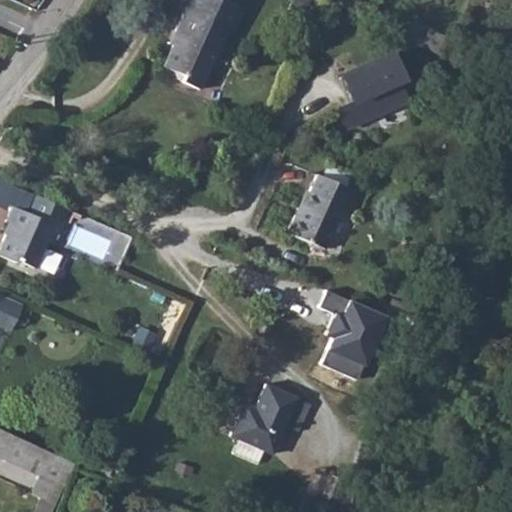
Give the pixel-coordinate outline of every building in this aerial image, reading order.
[(232,32),(243,7),(227,0),(178,0),(175,6),(183,9),(173,30),(180,33),(165,66),(185,75),(182,82),(201,91),(228,30),(232,32)] [(448,39),(414,24),(407,40),(441,55),(448,39)] [(395,56),(344,76),(363,124),(409,106),(401,86),(406,84),(395,56)] [(345,213),(354,193),(316,176),(297,219),(292,217),(285,234),(323,250),(340,211),(345,213)] [(24,213),(32,195),(0,179),(0,206),(9,211),(11,207),(24,213)] [(66,210),(32,195),(24,213),(11,207),(9,211),(3,223),(8,225),(0,243),(0,256),(13,263),(15,260),(31,267),(43,241),(50,245),(66,210)] [(319,364),(353,379),(359,364),(365,367),(386,317),(325,290),(317,308),(333,315),(324,335),(331,338),(319,364)] [(0,311),(19,319),(24,307),(0,296),(0,311)] [(132,343),(148,351),(156,334),(140,327),(132,343)] [(227,437),(238,442),(233,454),(258,465),(263,453),(272,457),(298,399),(265,384),(249,421),(237,415),(227,437)] [(25,498),(53,509),(68,467),(0,434),(0,460),(33,476),(25,498)] [(351,484),(297,468),(282,511),(315,511),(322,495),(337,501),(333,511),(347,511),(350,504),(351,484)] [(333,511),(337,501),(322,495),(315,511),(333,511)]
